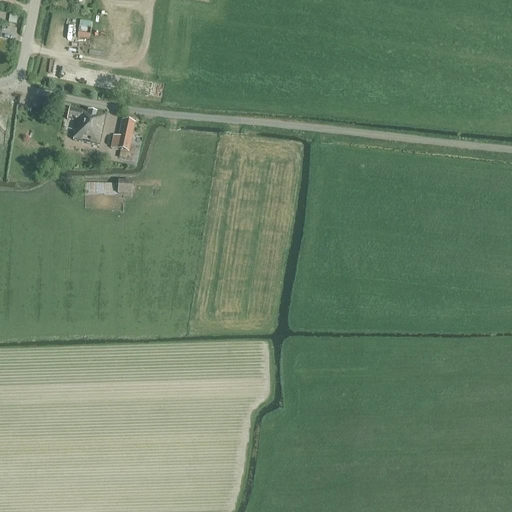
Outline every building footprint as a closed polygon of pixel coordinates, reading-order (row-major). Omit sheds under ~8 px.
[(74,133),(73,141),(99,146),(105,117),(96,115),(95,114),(95,115),(88,113),(87,113),(69,109),(67,120),(76,121),(73,133),(74,133)] [(122,120),(118,137),(113,136),(111,149),(128,153),(134,123),(122,120)] [(131,196),(131,185),(131,182),(117,182),(117,184),(84,184),(84,195),(116,196),(131,196)] [(82,190),(79,185),(67,191),(70,196),(82,190)] [(131,185),(131,196),(142,196),(143,186),(131,185)]
